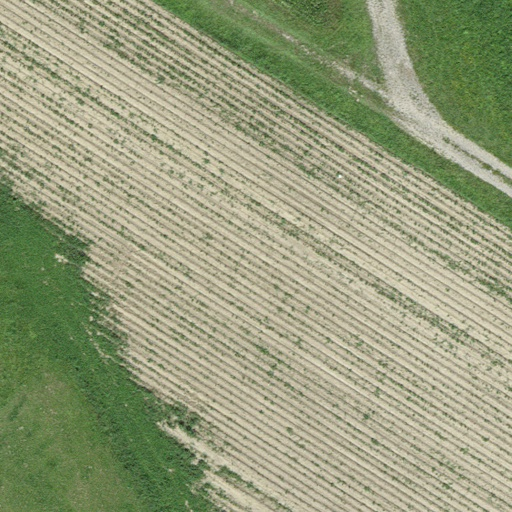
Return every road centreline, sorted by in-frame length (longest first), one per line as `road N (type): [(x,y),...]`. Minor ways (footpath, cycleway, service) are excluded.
road 1 (track): [(511,175),(373,91),(357,0)]
road 2 (track): [(231,0),(373,91)]
